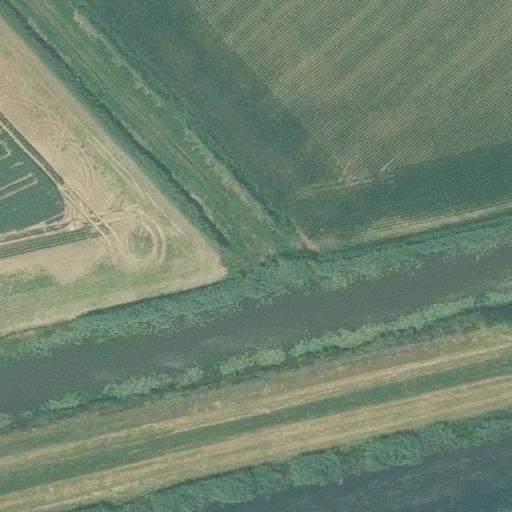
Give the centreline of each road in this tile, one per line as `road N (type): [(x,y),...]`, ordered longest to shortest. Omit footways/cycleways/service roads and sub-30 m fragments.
road 1 (track): [(0,481),(511,352)]
road 2 (track): [(258,242),(32,0)]
